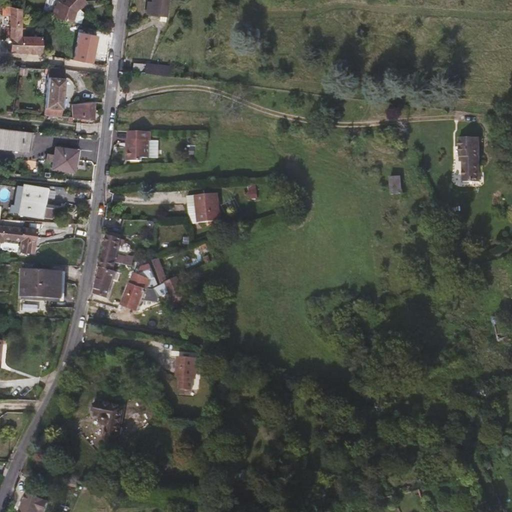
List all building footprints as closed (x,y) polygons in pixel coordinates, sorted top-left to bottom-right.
[(88,3),(84,0),(61,0),(59,2),(58,5),(57,8),(56,7),(53,17),(74,22),(77,11),(81,7),(82,8),(88,3)] [(169,21),(171,0),(155,0),(155,1),(151,1),(150,13),(163,15),(162,20),(169,21)] [(25,26),(20,26),(19,8),(0,3),(0,8),(2,8),(3,14),(9,14),(10,51),(42,52),(41,35),(25,35),(25,26)] [(169,75),(170,66),(146,63),(134,64),(133,71),(145,73),(169,75)] [(61,116),(66,68),(45,66),(43,66),(42,72),(49,73),(45,114),(61,116)] [(95,120),(94,101),(81,102),(82,118),(95,120)] [(82,118),(81,102),(73,103),(72,117),(82,118)] [(0,147),(32,151),(35,131),(0,127),(0,147)] [(152,140),(153,131),(129,130),(129,146),(127,146),(127,150),(150,150),(151,140),(152,140)] [(480,181),(480,137),(460,137),(460,156),(463,156),(463,181),(480,181)] [(75,170),(78,149),(56,146),(53,167),(75,170)] [(150,157),(150,150),(127,150),(127,160),(143,160),(143,157),(150,157)] [(402,193),(401,176),(391,176),(392,194),(402,193)] [(49,202),(50,187),(42,187),(23,186),(22,215),(44,216),(44,202),(49,202)] [(221,219),(218,193),(188,196),(189,204),(198,203),(199,221),(221,219)] [(21,250),(29,251),(34,251),(36,227),(23,226),(3,225),(2,236),(22,238),(21,250)] [(114,269),(122,238),(109,234),(102,266),(114,269)] [(133,265),(135,256),(128,254),(126,263),(133,265)] [(168,280),(160,257),(154,259),(162,284),(164,283),(168,280)] [(160,286),(152,263),(143,266),(141,273),(135,272),(131,283),(153,288),(160,286)] [(107,297),(117,270),(114,269),(102,266),(95,292),(107,297)] [(62,298),(64,270),(24,268),(22,295),(62,298)] [(186,294),(179,276),(168,280),(170,290),(172,294),(167,296),(169,301),(186,294)] [(170,290),(168,280),(164,283),(162,284),(160,286),(153,288),(152,290),(160,293),(170,290)] [(159,302),(160,293),(152,290),(153,288),(131,283),(123,303),(139,310),(143,300),(159,302)] [(189,301),(186,294),(169,301),(171,306),(176,304),(177,306),(189,301)] [(197,378),(198,358),(180,357),(179,376),(181,377),(180,389),(193,391),(194,378),(197,378)] [(119,441),(125,405),(99,400),(96,414),(102,415),(101,417),(101,419),(103,422),(106,423),(108,423),(105,438),(119,441)] [(46,472),(49,462),(41,459),(38,468),(46,472)] [(221,497),(220,478),(214,478),(214,483),(212,483),(212,496),(221,497)] [(43,511),(46,511),(50,502),(46,500),(46,499),(29,492),(25,501),(26,502),(23,507),(20,511),(40,511),(41,511),(43,511)]
